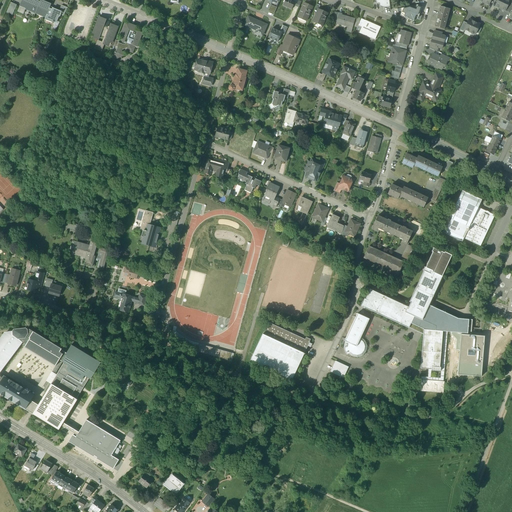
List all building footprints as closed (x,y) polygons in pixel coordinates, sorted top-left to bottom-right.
[(40,3),(31,0),(23,0),(21,6),(26,8),(45,16),(50,5),(41,1),(40,3)] [(295,2),(291,0),(285,0),(285,1),(283,6),(291,9),(290,12),(295,2)] [(389,0),(375,0),(376,4),(379,4),(379,7),(390,11),(389,0)] [(504,0),(497,0),(497,2),(495,6),(500,9),(504,0)] [(510,0),(509,0),(504,0),(500,9),(505,11),(509,3),(510,0)] [(6,12),(13,15),(17,4),(10,2),(6,12)] [(304,3),(298,18),(306,22),(313,7),(304,3)] [(68,8),(61,5),(59,11),(61,12),(61,11),(62,12),(61,14),(61,13),(61,15),(63,16),(68,8)] [(277,8),(271,5),(268,11),(274,14),(277,8)] [(418,19),(422,7),(416,5),(415,9),(410,7),(400,9),(401,13),(400,16),(414,21),(415,18),(418,19)] [(450,9),(440,7),(438,15),(437,18),(435,27),(444,30),(450,9)] [(59,11),(53,9),(50,8),(45,20),(52,23),(54,23),(54,22),(56,23),(57,21),(58,17),(59,16),(60,15),(61,15),(61,13),(61,14),(62,12),(61,12),(59,11)] [(319,9),(318,9),(317,12),(312,22),(322,26),(328,13),(319,9)] [(349,19),(341,17),(342,14),(339,13),(336,23),(347,26),(346,31),(351,33),(355,19),(350,18),(349,19)] [(267,25),(248,17),(244,25),(248,27),(248,26),(257,30),(256,33),(262,36),(267,25)] [(105,21),(99,18),(94,32),(96,33),(94,37),(99,39),(100,35),(105,37),(106,37),(104,43),(108,45),(109,41),(112,42),(113,39),(117,28),(110,25),(109,27),(108,27),(109,23),(107,22),(105,26),(104,25),(105,21)] [(380,27),(364,20),(361,28),(359,33),(375,40),(380,27)] [(472,21),(470,20),(469,20),(467,23),(464,29),(465,30),(471,33),(475,34),(475,35),(476,33),(479,27),(480,25),(479,25),(479,24),(477,23),(476,23),(472,21)] [(56,23),(54,22),(54,23),(54,26),(51,30),(55,32),(60,23),(57,21),(56,23)] [(125,45),(118,43),(119,41),(117,47),(117,48),(117,49),(116,52),(115,52),(115,54),(116,53),(117,56),(119,55),(120,52),(120,51),(126,48),(128,49),(128,51),(132,52),(132,53),(135,47),(136,48),(138,44),(141,36),(142,33),(137,31),(136,36),(134,35),(135,33),(133,33),(135,26),(135,27),(126,23),(121,36),(122,40),(124,41),(125,38),(128,40),(127,43),(126,42),(125,45)] [(280,31),(272,28),(268,38),(278,42),(281,35),(282,33),(280,31)] [(411,33),(401,31),(399,39),(398,38),(396,43),(401,44),(407,46),(408,46),(411,33)] [(434,34),(433,33),(432,40),(443,43),(445,37),(442,36),(434,34)] [(299,40),(287,35),(282,46),(281,50),(282,50),(293,55),(296,48),(297,47),(298,46),(297,44),(299,40)] [(102,43),(98,41),(95,48),(101,51),(104,43),(106,37),(105,37),(102,43)] [(443,43),(432,40),(430,46),(438,48),(442,49),(443,43)] [(399,50),(392,48),(390,54),(393,55),(391,61),(398,63),(397,65),(402,66),(406,51),(399,50)] [(440,57),(433,54),(430,60),(428,60),(427,63),(434,66),(435,68),(437,69),(438,68),(440,69),(442,66),(443,66),(446,60),(448,61),(440,57)] [(207,62),(198,60),(195,70),(198,71),(199,72),(204,73),(205,72),(205,73),(205,72),(206,72),(209,72),(209,74),(210,74),(210,72),(212,71),(212,69),(211,68),(213,63),(208,61),(207,62)] [(339,64),(328,60),(322,75),(325,76),(326,74),(333,77),(339,64)] [(344,67),(341,74),(342,74),(336,86),(343,89),(345,85),(346,82),(345,82),(348,76),(352,77),(354,72),(344,67)] [(246,71),(238,69),(236,75),(244,77),(246,71)] [(400,73),(394,72),(392,71),(390,77),(398,80),(400,73)] [(322,75),(319,73),(316,79),(322,82),(325,76),(322,75)] [(443,77),(436,74),(430,86),(423,83),(419,93),(417,98),(422,101),(424,95),(436,101),(440,91),(437,89),(443,77)] [(236,75),(234,81),(232,82),(232,85),(231,85),(229,86),(229,89),(229,90),(232,91),(234,90),(234,89),(237,89),(239,89),(239,88),(242,88),(244,87),(245,84),(244,83),(245,77),(244,77),(236,75)] [(213,79),(206,77),(205,80),(204,79),(203,84),(211,86),(213,79)] [(357,83),(354,90),(356,91),(356,90),(359,91),(364,80),(359,78),(357,83)] [(395,82),(388,80),(386,90),(389,91),(394,92),(396,85),(394,84),(395,82)] [(351,88),(345,85),(343,89),(342,91),(348,93),(351,88)] [(359,91),(356,90),(356,91),(353,98),(360,102),(364,93),(361,92),(359,91)] [(278,93),(274,91),(272,99),(273,99),(271,104),(274,108),(279,105),(281,106),(282,102),(283,102),(284,98),(285,96),(282,95),(278,94),(278,93)] [(386,98),(383,97),(383,98),(382,101),(381,105),(390,108),(392,100),(386,98)] [(292,111),(287,110),(284,122),(289,123),(289,122),(293,123),(292,125),(293,125),(294,122),(306,125),(307,121),(308,117),(292,112),(292,111)] [(330,112),(324,110),(323,115),(325,116),(323,123),(338,128),(342,116),(330,113),(330,112)] [(511,113),(505,110),(501,118),(509,122),(511,115),(511,113)] [(317,124),(307,121),(306,125),(310,127),(309,129),(315,131),(317,124)] [(355,125),(348,122),(346,127),(345,129),(351,132),(355,125)] [(224,129),(218,128),(218,129),(216,136),(215,137),(221,139),(224,129)] [(230,131),(224,129),(221,139),(227,140),(227,139),(229,132),(230,131)] [(367,132),(362,131),(362,133),(359,132),(357,139),(355,143),(363,145),(367,132)] [(375,137),(372,136),(367,151),(376,154),(380,139),(375,137)] [(501,139),(493,136),(489,144),(497,147),(501,139)] [(261,144),(257,143),(255,149),(256,149),(254,154),(267,159),(270,153),(269,153),(271,147),(261,143),(261,144)] [(497,147),(489,144),(486,152),(493,155),(497,147)] [(289,149),(278,146),(274,159),(285,162),(289,149)] [(442,167),(418,156),(417,158),(406,154),(407,154),(406,154),(402,163),(412,168),(414,166),(438,177),(442,167)] [(229,164),(214,159),(213,162),(207,160),(206,163),(204,163),(202,171),(204,171),(204,173),(210,175),(210,173),(211,173),(211,172),(216,173),(215,177),(222,179),(224,169),(227,170),(229,164)] [(321,163),(312,159),(310,162),(309,166),(309,167),(308,170),(309,170),(307,173),(305,177),(316,182),(322,167),(321,166),(321,163)] [(261,182),(246,175),(247,173),(240,169),(238,174),(239,175),(237,179),(243,182),(245,183),(245,184),(246,185),(244,190),(251,193),(253,188),(254,189),(256,185),(259,186),(261,182)] [(367,174),(362,172),(360,180),(363,181),(363,182),(364,182),(369,183),(371,176),(367,175),(367,174)] [(343,176),(341,181),(341,182),(340,184),(339,186),(340,187),(341,188),(341,189),(348,191),(349,188),(351,184),(349,183),(349,182),(350,180),(351,180),(349,179),(343,176)] [(443,184),(438,181),(434,189),(440,191),(443,184)] [(269,183),(265,191),(266,191),(263,198),(270,201),(268,204),(269,204),(273,206),(277,198),(275,197),(280,187),(269,183)] [(428,198),(403,187),(402,189),(392,185),(388,194),(398,199),(399,196),(423,207),(428,198)] [(439,194),(433,191),(430,199),(435,202),(439,194)] [(462,191),(442,233),(462,242),(464,238),(480,246),(495,215),(490,213),(490,212),(488,211),(486,210),(486,211),(478,208),(482,200),(462,191)] [(282,201),(281,203),(282,203),(290,207),(296,194),(291,192),(290,194),(286,192),(282,201)] [(301,197),(297,206),(296,210),(306,215),(312,202),(301,197)] [(318,205),(313,215),(318,217),(317,220),(322,222),(324,217),(328,209),(318,205)] [(146,211),(138,209),(134,225),(141,227),(143,222),(146,211)] [(153,213),(146,211),(143,222),(150,224),(153,213)] [(340,217),(333,214),(326,228),(341,235),(344,225),(337,222),(340,217)] [(390,221),(388,220),(387,221),(378,216),(372,229),(376,231),(377,229),(390,235),(391,234),(396,224),(390,222),(390,221)] [(360,224),(351,220),(347,227),(344,225),(341,235),(344,236),(345,233),(354,237),(360,224)] [(150,224),(143,222),(141,227),(140,229),(143,230),(143,232),(146,232),(143,243),(155,246),(160,230),(149,227),(150,224)] [(424,226),(418,223),(414,232),(420,235),(424,226)] [(412,232),(405,229),(406,228),(403,227),(396,224),(391,234),(403,239),(401,242),(406,245),(412,232)] [(108,251),(99,249),(97,257),(94,256),(98,242),(91,240),(90,245),(73,241),(72,245),(71,245),(70,246),(71,246),(69,253),(86,258),(84,264),(85,264),(85,263),(92,265),(92,266),(93,264),(94,264),(95,259),(99,260),(97,268),(98,268),(97,270),(102,272),(108,251)] [(408,245),(404,254),(410,256),(414,248),(408,245)] [(403,262),(369,247),(364,258),(398,274),(403,262)] [(442,252),(433,248),(432,251),(431,252),(432,252),(425,267),(424,267),(423,270),(423,271),(411,298),(410,298),(412,299),(408,307),(407,307),(370,290),(370,289),(365,299),(364,299),(360,307),(364,309),(364,308),(409,329),(409,327),(423,334),(420,369),(431,370),(431,371),(440,372),(441,368),(440,368),(443,332),(457,333),(456,334),(461,335),(471,336),(472,320),(458,319),(429,306),(442,277),(442,276),(451,255),(452,256),(452,255),(444,252),(444,253),(442,252)] [(410,256),(404,254),(401,260),(407,263),(410,256)] [(140,271),(130,268),(129,273),(128,276),(138,279),(140,271)] [(20,271),(12,269),(10,275),(8,284),(16,286),(18,277),(20,271)] [(83,271),(77,270),(74,278),(80,280),(83,271)] [(34,281),(28,279),(28,280),(29,280),(28,284),(26,283),(26,284),(28,284),(26,290),(35,292),(36,288),(40,289),(44,274),(40,273),(40,274),(36,273),(34,281)] [(52,280),(47,279),(44,286),(50,288),(51,285),(52,280)] [(62,288),(51,285),(50,288),(49,293),(59,296),(62,288)] [(125,295),(122,294),(121,294),(119,299),(121,299),(118,310),(128,313),(129,309),(130,309),(131,305),(130,304),(131,301),(138,303),(139,299),(132,297),(133,297),(125,295)] [(146,297),(140,295),(139,299),(138,303),(137,303),(144,305),(146,297)] [(357,313),(344,341),(345,342),(356,347),(360,339),(369,319),(357,313)] [(304,340),(268,322),(262,334),(304,354),(310,342),(309,342),(310,340),(308,339),(305,338),(304,340)] [(56,366),(60,360),(64,352),(62,350),(62,349),(30,329),(26,335),(20,336),(14,331),(6,332),(4,335),(4,336),(10,340),(14,335),(23,341),(22,342),(21,344),(25,346),(25,347),(51,363),(56,366)] [(304,354),(262,334),(250,361),(291,381),(304,354)] [(4,335),(0,340),(0,383),(3,378),(1,377),(0,376),(0,371),(21,344),(22,342),(23,341),(14,335),(10,340),(4,336),(4,335)] [(461,335),(458,375),(481,377),(484,337),(471,336),(461,335)] [(345,352),(347,355),(350,353),(353,355),(356,356),(359,355),(362,353),(364,351),(365,347),(364,344),(363,341),(360,339),(356,347),(345,342),(344,345),(344,349),(345,352)] [(101,363),(72,345),(62,361),(91,379),(101,363)] [(230,355),(198,346),(196,352),(228,361),(231,353),(230,353),(230,355)] [(343,378),(348,367),(336,361),(331,372),(343,378)] [(89,378),(64,363),(53,380),(51,384),(52,384),(39,405),(33,414),(59,430),(61,426),(63,423),(77,400),(76,399),(83,389),(89,378)] [(17,384),(4,376),(3,378),(0,383),(0,393),(11,400),(30,412),(33,414),(39,405),(31,401),(34,395),(21,387),(22,386),(20,385),(17,384)] [(128,378),(129,378),(128,380),(127,379),(127,380),(128,380),(126,382),(125,382),(126,383),(129,385),(130,385),(131,382),(132,383),(132,382),(131,382),(132,381),(133,381),(132,380),(133,379),(134,379),(134,378),(133,378),(130,377),(131,376),(130,376),(129,376),(130,377),(129,378),(128,378)] [(444,382),(420,381),(420,392),(443,394),(444,382)] [(73,434),(68,441),(114,469),(119,460),(112,455),(121,441),(86,420),(79,432),(77,435),(76,437),(73,434)] [(61,426),(77,435),(79,432),(63,423),(61,426)] [(27,449),(18,444),(14,452),(17,455),(18,454),(22,456),(27,449)] [(35,455),(32,453),(28,461),(25,466),(33,470),(35,465),(36,464),(37,462),(34,461),(33,460),(35,455)] [(52,464),(46,460),(41,469),(47,473),(52,464)] [(64,476),(57,471),(52,479),(59,484),(64,476)] [(153,480),(144,473),(138,481),(147,487),(153,480)] [(183,484),(172,475),(168,479),(164,485),(176,494),(183,484)] [(71,480),(64,476),(59,484),(59,485),(66,489),(71,480)] [(79,484),(71,480),(66,489),(73,493),(79,484)] [(88,485),(83,493),(89,497),(90,495),(90,496),(94,488),(88,485)] [(214,499),(208,494),(202,502),(208,506),(214,499)] [(169,506),(159,497),(153,504),(157,507),(163,511),(164,511),(166,510),(169,506)] [(94,502),(90,508),(93,510),(94,509),(98,511),(104,505),(101,503),(102,501),(97,498),(94,502)] [(86,502),(80,499),(77,504),(81,507),(83,507),(86,502)] [(91,500),(89,504),(86,509),(88,511),(90,508),(94,502),(91,500)] [(83,507),(81,507),(79,509),(83,511),(86,509),(89,504),(86,502),(83,507)] [(177,506),(174,509),(177,511),(182,511),(187,507),(180,502),(177,506)]
